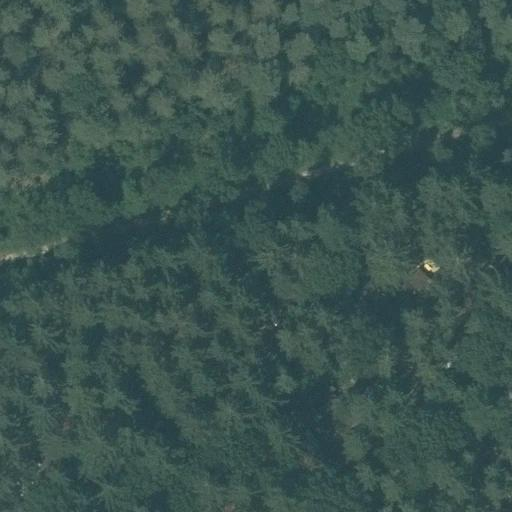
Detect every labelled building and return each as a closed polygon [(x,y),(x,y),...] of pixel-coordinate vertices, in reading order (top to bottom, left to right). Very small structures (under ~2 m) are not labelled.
[(503,271),(511,262),(511,258),(505,251),(510,246),(489,226),(478,237),(467,226),(449,244),(460,255),(463,251),(476,264),(480,260),(494,274),(500,268),(503,271)] [(511,262),(503,271),(509,276),(499,286),(509,297),(511,294),(511,262)] [(400,297),(391,306),(390,307),(401,317),(405,313),(412,319),(426,305),(429,309),(442,296),(445,299),(456,289),(438,271),(427,282),(416,271),(395,292),(400,297)] [(337,316),(341,319),(352,309),(342,300),(347,295),(327,274),(316,285),(305,274),(287,292),(297,303),(301,299),(313,312),(317,308),(331,322),(337,316)] [(297,303),(287,292),(278,302),(272,296),(252,317),(263,328),(252,339),(270,357),(281,347),(277,343),(290,330),(286,327),(300,313),(294,307),(297,303)] [(362,299),(352,309),(341,319),(346,325),(336,334),(347,345),(351,341),(358,347),(371,333),(375,336),(388,324),(391,327),(401,317),(390,307),(391,306),(384,298),(373,309),(362,299)] [(334,434),(345,445),(355,435),(350,431),(356,424),(342,410),(346,407),(333,394),(336,391),(326,380),(308,399),(319,409),(308,421),(328,440),(334,434)] [(342,490),(352,499),(362,488),(359,485),(365,478),(350,465),(354,461),(341,448),(345,445),(334,434),(328,440),(316,453),(327,464),(316,475),(337,495),(342,490)] [(60,477),(67,470),(50,454),(39,465),(28,455),(18,465),(26,472),(20,479),(34,491),(32,493),(42,503),(42,502),(51,493),(46,488),(55,477),(58,480),(61,477),(60,477)] [(101,475),(108,482),(111,484),(114,481),(124,490),(119,496),(129,505),(139,495),(136,493),(149,479),(142,473),(149,466),(139,456),(129,468),(117,457),(108,467),(101,475)] [(101,475),(108,467),(99,458),(89,469),(77,459),(67,470),(60,477),(61,477),(71,486),(74,483),(84,492),(79,497),(89,507),(98,497),(96,494),(108,482),(101,475)] [(362,488),(352,499),(344,507),(349,511),(379,511),(370,502),(373,499),(362,488)] [(47,511),(50,509),(42,502),(42,503),(32,493),(22,504),(10,494),(1,504),(9,511),(8,511),(47,511)] [(511,511),(511,509),(509,507),(504,511),(494,502),(483,511),(511,511)]
